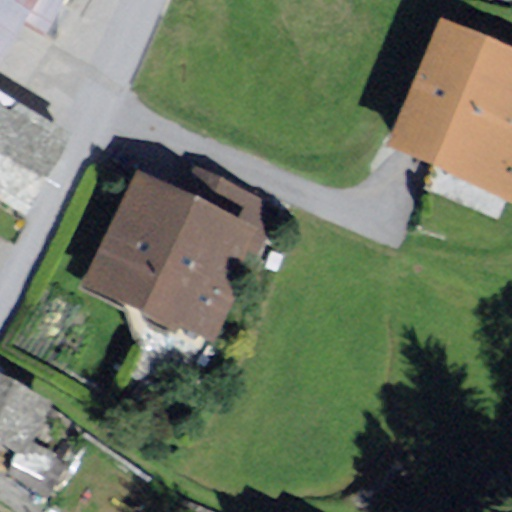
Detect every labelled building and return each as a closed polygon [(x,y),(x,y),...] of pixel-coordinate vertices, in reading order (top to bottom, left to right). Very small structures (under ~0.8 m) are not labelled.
[(0,0),(0,87),(53,0),(0,0)] [(511,49),(437,21),(389,148),(511,194),(511,49)] [(0,127),(0,213),(26,229),(64,166),(0,127)] [(262,230),(133,173),(84,283),(214,340),(262,230)] [(57,400),(0,373),(0,454),(25,467),(57,400)]
